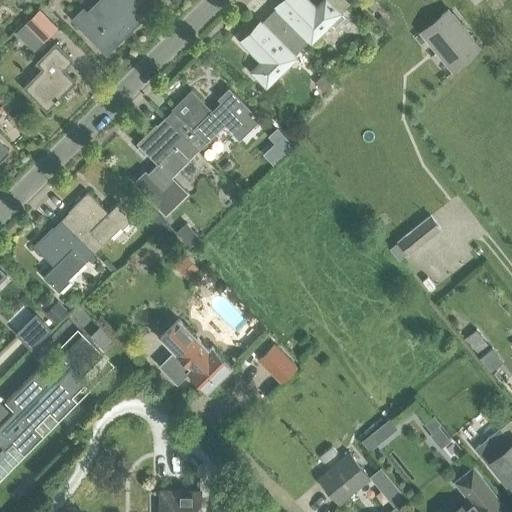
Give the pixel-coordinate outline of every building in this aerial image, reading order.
[(133,13),(129,9),(138,1),(137,0),(101,0),(88,14),(84,10),(75,18),(107,51),(132,27),(126,20),(133,13)] [(278,7),(270,15),(302,47),(328,21),(330,23),(341,13),(328,0),(322,0),(316,7),(309,0),(282,0),(277,6),(278,7)] [(448,8),(420,31),(453,70),(480,47),(459,22),(460,21),(452,12),(451,13),(448,8)] [(40,11),(27,24),(44,41),(57,28),(40,11)] [(278,75),(275,73),(302,47),(270,15),(262,23),(261,21),(242,40),(262,61),(251,71),(267,86),(278,75)] [(25,87),(47,110),(76,82),(63,69),(72,60),(56,44),(38,62),(45,68),(25,87)] [(334,82),(325,73),(315,82),(324,91),(334,82)] [(174,110),(166,118),(198,149),(223,124),(226,127),(226,126),(239,140),(258,121),(258,122),(261,118),(230,86),(219,97),(222,101),(212,110),(192,90),(172,109),(174,110)] [(5,103),(0,108),(0,110),(5,116),(12,110),(5,103)] [(145,170),(134,181),(166,213),(187,192),(171,176),(198,149),(166,118),(158,126),(156,124),(137,144),(157,164),(149,173),(145,170)] [(276,145),(264,155),(273,165),(293,147),(278,130),(269,138),(276,145)] [(0,161),(9,152),(0,142),(0,161)] [(215,168),(223,160),(213,150),(198,165),(210,176),(206,179),(221,193),(230,184),(215,168)] [(70,212),(63,219),(95,252),(121,226),(123,228),(134,218),(119,203),(109,212),(88,191),(68,211),(70,212)] [(400,240),(410,253),(442,228),(432,215),(400,240)] [(71,280),(69,278),(95,252),(63,219),(55,227),(54,226),(35,245),(55,266),(45,275),(61,291),(71,280)] [(187,224),(177,233),(191,248),(200,239),(187,224)] [(185,255),(175,266),(189,279),(199,269),(185,255)] [(69,311),(57,300),(46,313),(57,323),(69,311)] [(50,331),(36,316),(19,333),(33,347),(50,331)] [(233,366),(213,346),(210,349),(179,319),(162,336),(175,349),(159,365),(178,383),(190,371),(209,390),(233,366)] [(114,338),(100,325),(90,335),(104,349),(114,338)] [(71,395),(88,378),(83,373),(102,353),(82,333),(61,354),(67,360),(52,376),(41,365),(6,400),(14,409),(0,423),(0,456),(7,450),(5,448),(12,441),(24,453),(43,434),(34,425),(49,410),(58,418),(76,400),(71,395)] [(298,366),(274,342),(257,359),(281,382),(298,366)] [(435,417),(425,425),(432,433),(441,425),(435,417)] [(500,427),(475,447),(507,486),(511,482),(511,417),(500,428),(500,427)] [(371,434),(363,441),(370,450),(379,443),(371,434)] [(352,451),(321,477),(342,502),(373,476),(352,451)] [(382,465),(372,473),(396,502),(406,493),(382,465)] [(506,511),(509,510),(474,467),(457,480),(473,500),(458,511),(506,511)] [(199,511),(200,491),(161,491),(161,511),(199,511)]
